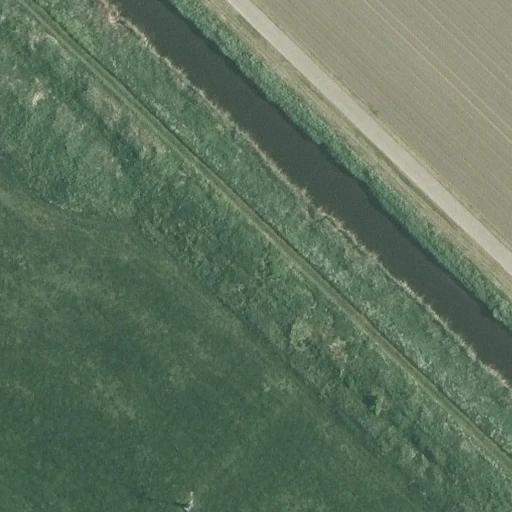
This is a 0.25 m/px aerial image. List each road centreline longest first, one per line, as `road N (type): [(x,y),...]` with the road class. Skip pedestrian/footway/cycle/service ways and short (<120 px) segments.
road 1 (track): [(39,0),(511,462)]
road 2 (track): [(239,0),(511,262)]
